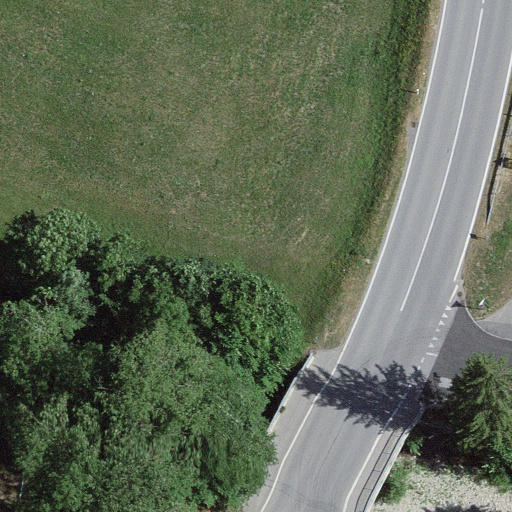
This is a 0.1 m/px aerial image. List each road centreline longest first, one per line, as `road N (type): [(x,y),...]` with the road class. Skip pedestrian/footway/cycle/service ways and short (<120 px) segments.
road 1 (primary): [(482,0),(441,183),(384,342)]
road 2 (primary): [(384,342),(300,511)]
road 3 (residential): [(384,342),(510,370)]
